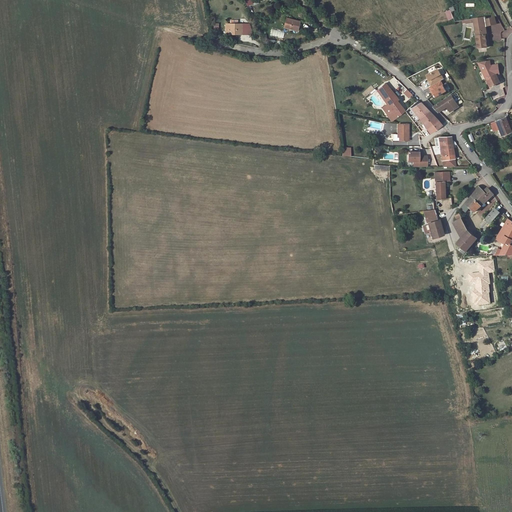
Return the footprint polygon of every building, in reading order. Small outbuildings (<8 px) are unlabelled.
[(475,22),(479,42),(480,48),(488,46),(486,35),(487,34),(486,26),(497,24),(495,17),(487,18),(487,16),(474,18),(475,22)] [(284,27),(298,30),(300,22),(286,18),(284,27)] [(225,24),(225,33),(243,33),(243,24),(237,24),(237,20),(229,20),(229,24),(225,24)] [(482,70),(481,70),(484,78),(483,79),(486,86),(496,82),(489,66),(487,67),(487,60),(480,61),(482,70)] [(475,62),(483,79),(484,78),(481,70),(482,70),(480,61),(475,62)] [(439,69),(426,76),(432,86),(444,79),(439,69)] [(436,98),(448,91),(442,81),(430,87),(436,98)] [(401,109),(400,108),(395,102),(397,100),(382,82),(373,89),(389,110),(384,113),(388,119),(400,110),(401,109)] [(435,107),(440,112),(448,107),(451,111),(459,107),(452,96),(435,107)] [(432,118),(417,101),(408,106),(421,126),(417,128),(420,134),(429,129),(437,123),(432,118)] [(510,132),(505,118),(502,119),(496,121),(501,135),(510,132)] [(408,124),(397,124),(397,135),(399,135),(399,137),(398,141),(408,141),(408,124)] [(452,165),(450,153),(448,139),(447,135),(435,137),(437,145),(432,146),(428,147),(430,154),(438,153),(440,165),(452,165)] [(378,144),(374,148),(377,152),(382,149),(378,144)] [(342,156),(351,156),(351,147),(342,147),(342,156)] [(410,160),(410,165),(424,165),(424,155),(415,155),(415,151),(405,150),(405,159),(410,160)] [(430,171),(433,197),(441,197),(441,180),(446,179),(446,175),(444,175),(444,170),(430,171)] [(483,191),(479,187),(462,208),(466,211),(470,208),(475,212),(494,194),(488,187),(483,191)] [(429,197),(430,209),(448,207),(448,196),(441,197),(433,197),(429,197)] [(425,209),(421,210),(429,236),(439,233),(435,219),(428,220),(425,209)] [(487,219),(491,223),(499,213),(494,210),(487,219)] [(462,237),(467,231),(459,215),(454,217),(457,221),(454,222),(462,237)] [(511,221),(508,219),(496,239),(505,244),(502,250),(500,249),(497,255),(511,254),(511,245),(511,244),(511,241),(511,221)] [(467,231),(462,237),(457,244),(466,252),(477,239),(467,231)]
